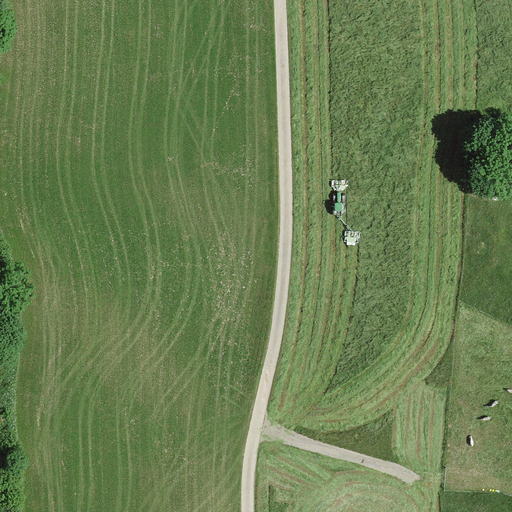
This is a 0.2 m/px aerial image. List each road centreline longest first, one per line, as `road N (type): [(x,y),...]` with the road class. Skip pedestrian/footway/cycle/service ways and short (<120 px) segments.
road 1 (unclassified): [(285,0),(291,132),(280,322),(251,441),(255,511)]
road 2 (track): [(254,428),(411,479),(511,493)]
